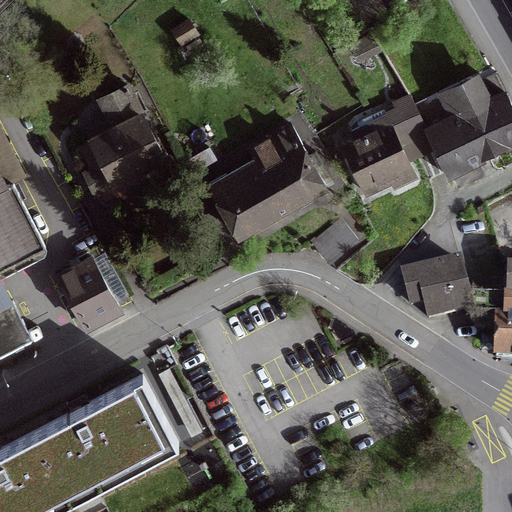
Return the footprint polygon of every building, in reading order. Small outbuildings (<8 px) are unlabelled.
[(188,21),(171,31),(179,45),(196,34),(188,21)] [(380,48),(370,32),(350,45),(357,60),(380,48)] [(416,111),(415,111),(422,126),(446,174),(511,141),(511,109),(495,74),(472,85),(469,78),(437,93),(440,99),(416,111)] [(93,169),(83,174),(93,193),(163,158),(126,87),(101,100),(116,129),(101,136),(100,133),(89,139),(90,142),(81,147),(93,169)] [(392,187),(414,176),(400,147),(401,146),(391,129),(402,124),(407,133),(422,126),(408,97),(393,105),(402,123),(391,128),(385,116),(349,133),(354,144),(343,149),(365,195),(366,195),(363,187),(387,176),(392,187)] [(211,193),(212,193),(237,236),(324,187),(315,170),(322,166),(315,153),(307,157),(289,125),(248,149),(257,165),(227,182),(224,175),(207,185),(211,193)] [(0,270),(44,248),(11,184),(4,188),(0,180),(0,270)] [(458,220),(448,225),(459,263),(465,285),(484,280),(484,279),(490,277),(490,278),(506,279),(506,273),(503,273),(484,207),(458,220)] [(339,221),(312,243),(328,263),(355,241),(339,221)] [(119,310),(90,258),(57,275),(85,327),(119,310)] [(423,303),(427,319),(471,309),(465,285),(459,263),(403,277),(410,306),(423,303)] [(496,321),(495,360),(511,360),(511,271),(507,272),(506,273),(506,279),(490,278),(490,277),(484,279),(484,280),(465,285),(471,309),(474,318),(497,318),(497,321),(496,321)] [(23,325),(11,302),(0,307),(0,336),(4,335),(7,339),(24,330),(22,326),(23,325)] [(0,448),(0,511),(43,511),(84,491),(179,441),(143,373),(86,403),(48,424),(0,448)]
